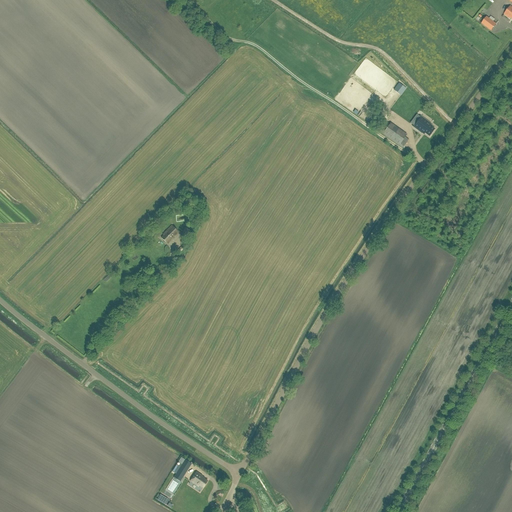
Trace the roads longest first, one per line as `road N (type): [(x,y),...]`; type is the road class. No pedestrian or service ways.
road 1 (unclassified): [(240,472),(348,276),(511,53)]
road 2 (unclassified): [(240,472),(154,418),(0,300)]
road 3 (tertiary): [(397,511),(511,303)]
